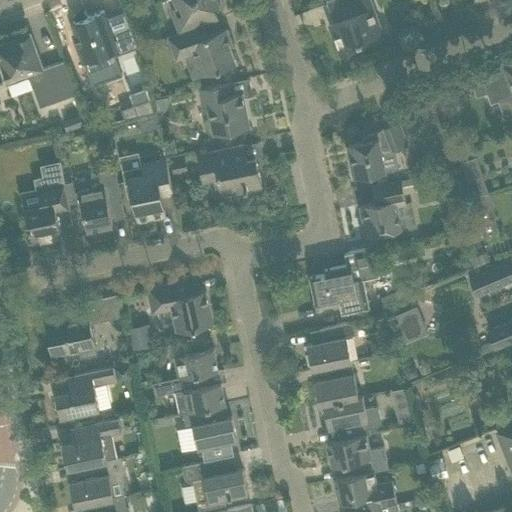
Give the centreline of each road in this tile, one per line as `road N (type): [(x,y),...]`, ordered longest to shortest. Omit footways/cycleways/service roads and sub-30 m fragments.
road 1 (residential): [(242,273),(301,511)]
road 2 (residential): [(44,264),(211,233),(234,246),(242,273)]
road 3 (residential): [(305,108),(511,19)]
road 4 (residential): [(305,108),(321,227),(314,246),(242,273)]
